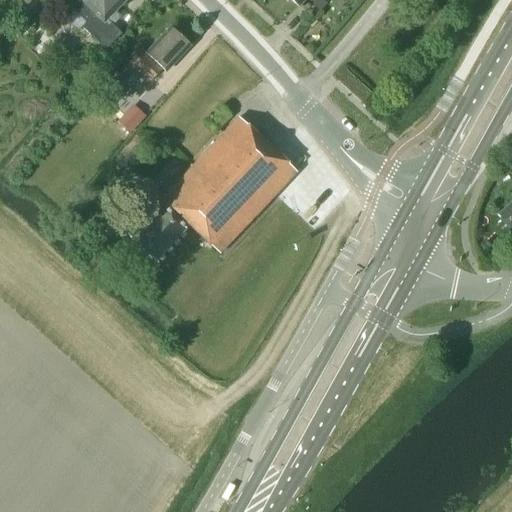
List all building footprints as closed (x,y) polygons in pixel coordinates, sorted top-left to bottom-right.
[(83,20),(86,23),(81,27),(105,51),(121,34),(110,23),(107,25),(104,22),(126,0),(78,0),(71,8),(73,11),(65,18),(75,28),(83,20)] [(162,69),(165,72),(189,46),(170,29),(146,54),(141,49),(129,63),(150,83),(162,69)] [(234,117),(223,107),(207,122),(217,133),(234,117)] [(129,110),(117,122),(130,134),(142,121),(129,110)] [(189,225),(219,254),(296,172),(238,118),(173,187),(170,184),(155,200),(158,203),(151,210),(147,205),(123,231),(155,262),(189,225)] [(511,153),(503,162),(511,171),(511,169),(511,153)] [(511,194),(511,195),(511,202),(498,216),(511,230),(511,194)]
